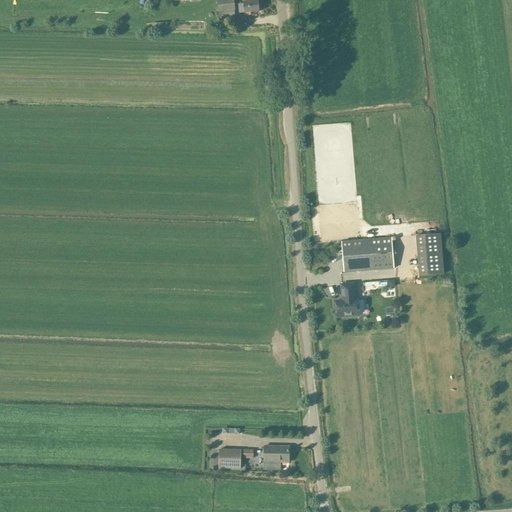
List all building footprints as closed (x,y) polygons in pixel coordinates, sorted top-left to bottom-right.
[(219,21),(235,19),(234,11),(235,11),(233,0),(216,0),(218,13),(218,12),(219,21)] [(243,3),(238,4),(239,13),(244,13),(259,11),(257,0),(256,0),(243,2),(243,3)] [(440,234),(416,236),(419,276),(443,274),(440,234)] [(392,238),(341,242),(344,272),(394,268),(392,238)] [(355,300),(354,284),(341,285),(342,301),(336,301),(337,317),(359,315),(358,299),(355,300)] [(288,447),(264,447),(264,470),(280,470),(281,462),(288,462),(288,447)] [(219,450),(219,468),(241,469),(241,451),(219,450)]
